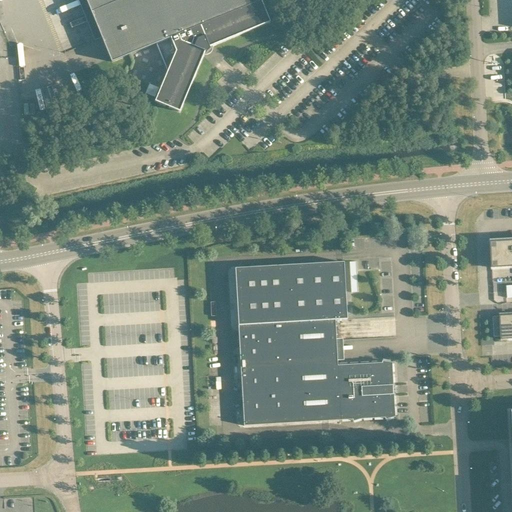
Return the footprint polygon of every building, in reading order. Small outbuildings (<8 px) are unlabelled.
[(86,0),(112,62),(156,44),(166,68),(155,102),(180,112),(205,52),(207,52),(210,49),(209,47),(270,22),(261,1),(262,0),(86,0)] [(0,180),(8,180),(7,160),(0,160),(0,180)] [(511,240),(489,242),(490,268),(511,266),(511,240)] [(338,365),(335,320),(347,320),(344,262),(235,269),(244,426),(352,420),(353,421),(361,419),(385,418),(385,420),(393,417),(395,417),(392,362),(390,362),(382,361),(382,363),(338,365)] [(351,292),(358,292),(356,262),(350,262),(351,292)] [(511,314),(499,316),(492,317),(494,337),(500,336),(500,340),(511,338),(511,314)]
